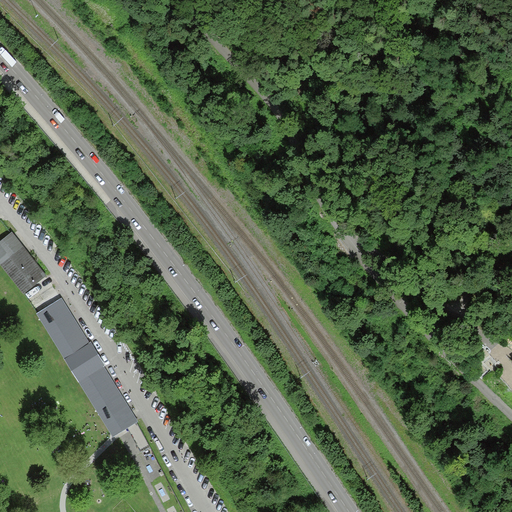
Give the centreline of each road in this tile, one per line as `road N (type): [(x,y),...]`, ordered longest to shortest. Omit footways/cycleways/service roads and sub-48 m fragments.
road 1 (primary): [(347,511),(215,320),(0,54)]
road 2 (unclassified): [(183,0),(286,127),(320,202),(372,274),(511,414)]
